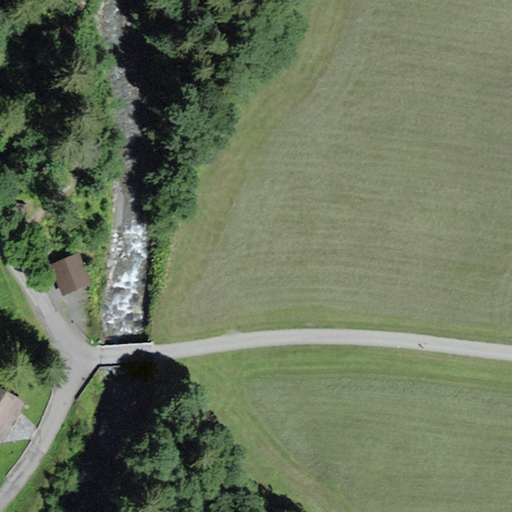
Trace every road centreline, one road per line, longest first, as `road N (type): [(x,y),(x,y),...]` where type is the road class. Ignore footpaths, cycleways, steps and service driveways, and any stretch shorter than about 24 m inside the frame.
road 1 (residential): [(80,356),(297,337),(511,355)]
road 2 (residential): [(80,356),(42,449),(0,501)]
road 3 (residential): [(0,241),(80,356)]
